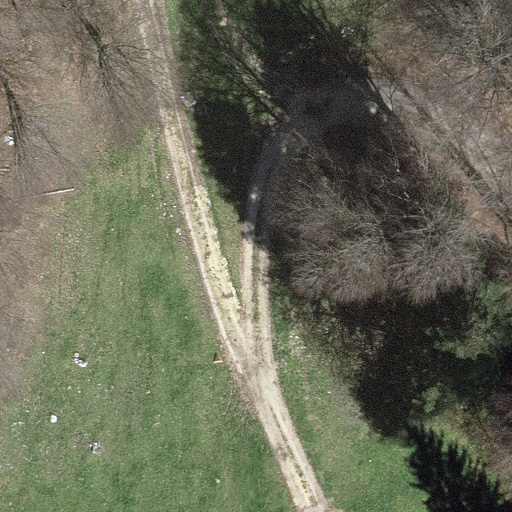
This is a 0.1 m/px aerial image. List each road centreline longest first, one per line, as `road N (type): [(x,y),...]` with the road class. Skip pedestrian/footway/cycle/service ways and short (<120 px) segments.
road 1 (track): [(511,108),(473,81),(376,76),(305,116),(261,193),(247,294),(258,399),(305,511)]
road 2 (track): [(141,0),(199,284),(258,399)]
